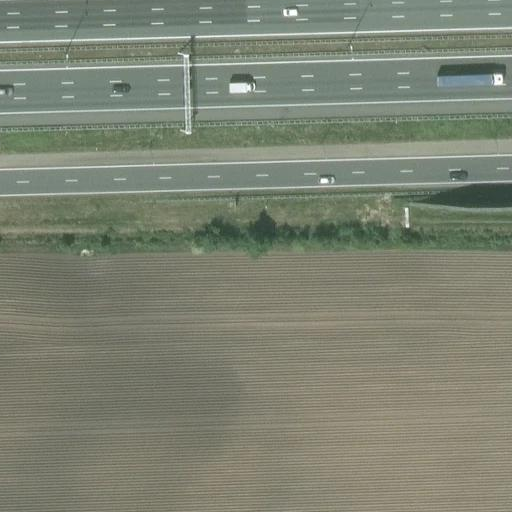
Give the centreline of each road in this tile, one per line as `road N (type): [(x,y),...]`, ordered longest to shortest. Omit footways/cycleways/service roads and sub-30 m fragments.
road 1 (motorway): [(511,10),(0,28)]
road 2 (motorway): [(0,96),(511,80)]
road 3 (trunk): [(0,185),(511,170)]
